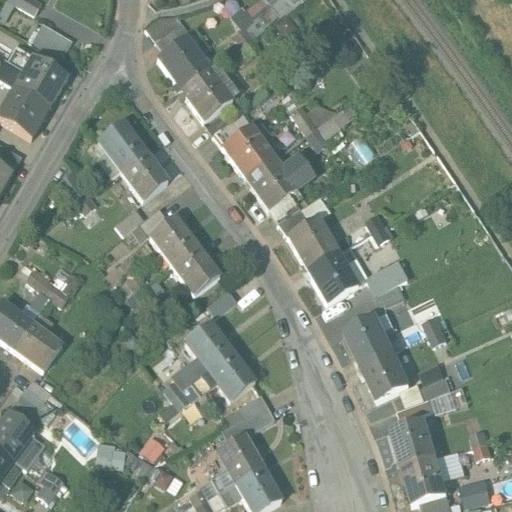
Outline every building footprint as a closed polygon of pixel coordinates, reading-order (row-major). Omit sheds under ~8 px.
[(24,0),(9,0),(6,6),(18,12),(24,0)] [(38,26),(28,44),(60,60),(69,42),(38,26)] [(242,34),(231,42),(239,53),(250,45),(242,34)] [(207,76),(184,45),(156,66),(179,97),(207,76)] [(250,45),(239,53),(247,64),(258,55),(250,45)] [(65,84),(12,54),(0,73),(0,86),(13,94),(47,114),(65,84)] [(207,76),(179,97),(203,128),(230,107),(207,76)] [(47,114),(13,94),(0,116),(0,127),(30,145),(47,114)] [(223,119),(205,132),(212,141),(230,128),(223,119)] [(230,128),(212,141),(221,154),(250,133),(250,132),(241,120),(230,128)] [(308,122),(297,130),(305,141),(316,133),(308,122)] [(123,131),(98,150),(120,179),(145,161),(123,131)] [(250,133),(221,154),(245,185),(273,164),(250,133)] [(316,133),(305,141),(313,151),(324,143),(316,133)] [(13,159),(0,150),(0,166),(6,170),(13,159)] [(145,161),(120,179),(143,209),(168,191),(145,161)] [(273,164),(245,185),(268,216),(288,201),(296,196),(273,164)] [(0,195),(9,180),(0,174),(0,195)] [(80,192),(69,201),(77,211),(88,203),(80,192)] [(268,216),(267,217),(277,230),(298,215),(288,201),(268,216)] [(88,203),(77,211),(85,222),(96,214),(88,203)] [(298,215),(277,230),(286,242),(308,229),(298,215)] [(160,216),(139,232),(148,245),(149,245),(170,229),(160,216)] [(376,220),(364,227),(371,238),(383,231),(376,220)] [(308,229),(286,242),(306,276),(336,258),(317,224),(308,229)] [(170,229),(149,245),(171,274),(197,254),(174,225),(170,229)] [(383,231),(371,238),(378,249),(390,243),(383,231)] [(197,254),(171,274),(194,303),(219,283),(197,254)] [(336,258),(306,276),(326,310),(356,292),(336,258)] [(361,280),(378,314),(405,300),(396,285),(405,281),(395,262),(361,280)] [(138,281),(127,290),(135,301),(146,292),(138,281)] [(48,286),(39,298),(49,306),(59,294),(48,286)] [(146,292),(135,301),(143,312),(155,303),(146,292)] [(226,293),(203,308),(212,320),(234,305),(226,293)] [(70,302),(59,294),(49,306),(61,315),(70,302)] [(31,331),(1,309),(0,310),(0,347),(12,356),(31,331)] [(374,322),(343,337),(359,372),(391,357),(374,322)] [(434,322),(421,328),(427,340),(439,334),(434,322)] [(31,331),(12,356),(43,378),(61,353),(31,331)] [(208,331),(185,350),(198,367),(173,385),(183,397),(191,391),(231,361),(208,331)] [(439,334),(427,340),(433,352),(445,346),(439,334)] [(391,357),(359,372),(376,407),(408,392),(391,357)] [(231,361),(191,391),(200,403),(216,391),(229,408),(253,390),(231,361)] [(173,388),(162,397),(170,407),(182,398),(173,388)] [(182,398),(170,407),(179,418),(190,409),(182,398)] [(9,419),(0,431),(0,458),(11,467),(33,436),(9,419)] [(424,426),(389,436),(389,437),(390,437),(394,451),(393,451),(394,452),(401,474),(434,464),(424,427),(424,426)] [(482,436),(469,440),(473,453),(486,449),(482,436)] [(150,464),(160,449),(148,440),(137,455),(150,464)] [(244,442),(216,458),(228,478),(211,487),(218,500),(235,491),(263,475),(244,442)] [(94,447),(93,461),(104,462),(103,468),(120,469),(122,450),(94,447)] [(486,449),(473,453),(476,466),(490,462),(486,449)] [(0,458),(0,482),(11,467),(0,458)] [(434,464),(401,474),(407,496),(406,496),(407,497),(411,510),(411,511),(419,510),(446,502),(446,501),(445,501),(434,464)] [(263,475),(235,491),(247,511),(271,511),(281,507),(263,475)] [(52,479),(44,490),(55,498),(63,487),(52,479)] [(456,487),(459,510),(487,506),(483,483),(456,487)] [(44,490),(36,501),(47,509),(55,498),(44,490)] [(201,494),(188,502),(194,511),(198,511),(208,506),(201,494)] [(448,511),(446,502),(419,510),(419,511),(448,511)]
